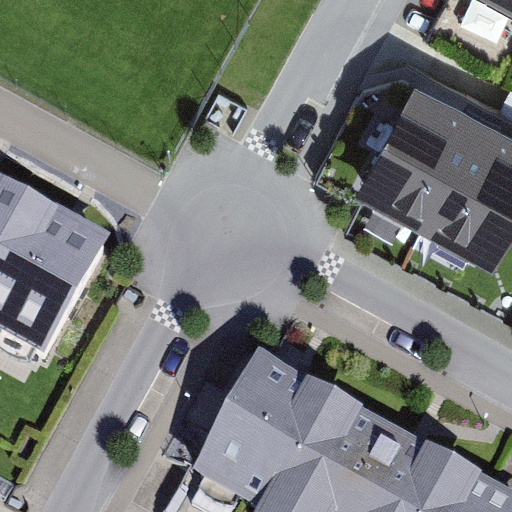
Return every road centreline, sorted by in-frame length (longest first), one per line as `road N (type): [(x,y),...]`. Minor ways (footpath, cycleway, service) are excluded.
road 1 (residential): [(76,511),(232,227)]
road 2 (residential): [(511,372),(295,249),(232,227)]
road 3 (residential): [(232,227),(358,0)]
road 4 (residential): [(232,227),(155,198),(0,113)]
